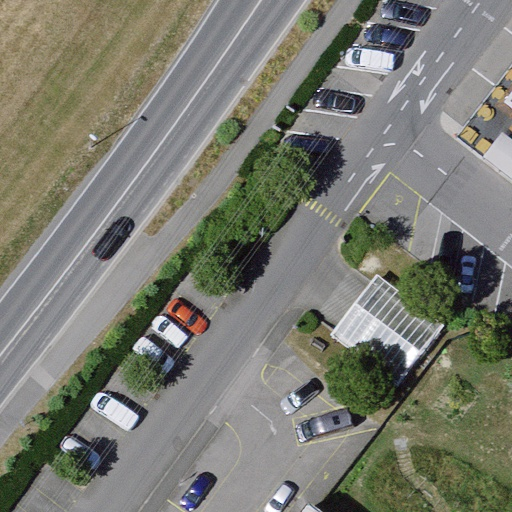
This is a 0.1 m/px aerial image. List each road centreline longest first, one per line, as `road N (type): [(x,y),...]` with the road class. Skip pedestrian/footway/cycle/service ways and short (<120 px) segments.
road 1 (residential): [(483,0),(109,511)]
road 2 (secondary): [(257,0),(0,354)]
